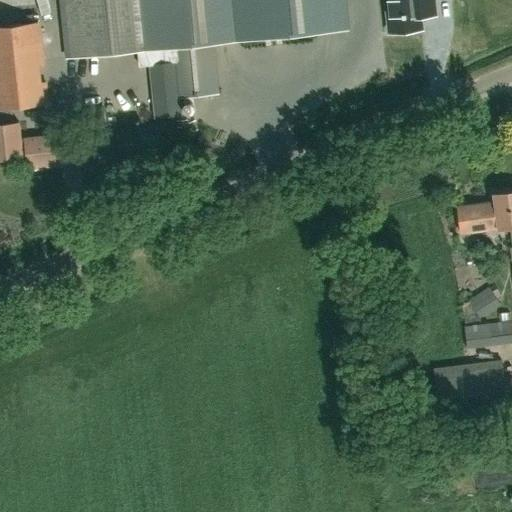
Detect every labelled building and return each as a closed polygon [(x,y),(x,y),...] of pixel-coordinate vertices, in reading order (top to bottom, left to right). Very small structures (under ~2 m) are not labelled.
[(219,94),(214,43),(245,41),(241,0),(60,0),(66,57),(137,50),(139,67),(150,65),(175,63),(178,98),(219,94)] [(391,0),(394,36),(426,33),(423,2),(438,0),(437,0),(391,0)] [(330,14),(332,29),(357,25),(354,10),(330,14)] [(25,151),(24,139),(20,140),(19,122),(12,123),(11,107),(47,103),(45,82),(40,83),(39,67),(43,66),(39,23),(0,27),(0,157),(22,155),(22,151),(25,151)] [(150,65),(155,118),(180,116),(178,98),(175,63),(150,65)] [(27,168),(61,165),(58,135),(24,139),(25,151),(26,151),(27,168)] [(511,251),(511,192),(494,194),(495,202),(457,207),(461,233),(498,228),(498,230),(510,228),(511,241),(511,248),(511,251)] [(481,319),(501,305),(490,288),(469,301),(481,319)] [(467,349),(511,343),(511,324),(511,322),(465,327),(467,349)] [(441,426),(508,417),(501,361),(433,369),(441,426)]
